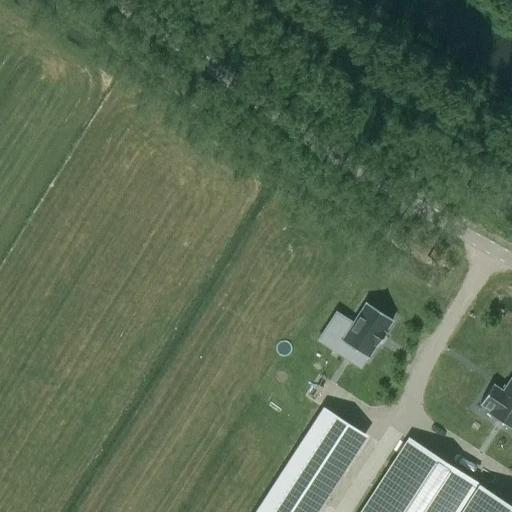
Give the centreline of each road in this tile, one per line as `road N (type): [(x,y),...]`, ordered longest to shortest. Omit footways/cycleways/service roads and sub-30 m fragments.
road 1 (unclassified): [(511,269),(110,0)]
road 2 (track): [(343,511),(492,260)]
road 3 (track): [(511,94),(346,0)]
